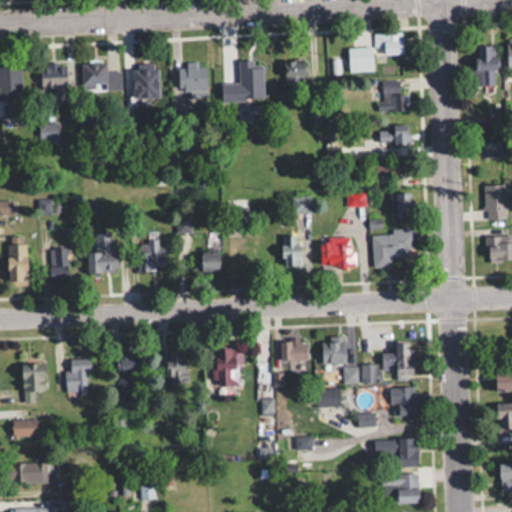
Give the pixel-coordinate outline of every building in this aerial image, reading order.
[(401,31),(372,32),(373,57),(402,55),(401,31)] [(475,85),(494,85),(493,46),(474,46),(475,85)] [(252,84),(252,61),(223,61),(224,84),(252,84)] [(305,61),(284,61),(284,84),(306,83),(305,61)] [(66,62),(41,62),(41,92),(66,92),(66,62)] [(105,62),(81,62),(81,90),(120,90),(120,70),(105,70),(105,62)] [(205,99),(205,64),(177,64),(177,91),(188,91),(188,99),(205,99)] [(157,99),(157,68),(132,68),(132,99),(157,99)] [(382,111),(407,111),(407,92),(399,92),(399,79),(382,79),(382,111)] [(58,141),(58,121),(37,121),(37,141),(58,141)] [(383,124),(383,144),(410,144),(410,124),(383,124)] [(503,132),(481,132),(481,160),(503,159),(503,132)] [(405,177),(405,160),(374,160),(374,177),(405,177)] [(482,218),(504,218),(504,183),(482,183),(482,218)] [(389,192),(389,213),(410,213),(410,192),(389,192)] [(308,193),(290,193),(290,212),(308,212),(308,193)] [(0,214),(14,215),(14,200),(0,199),(0,214)] [(371,267),(390,266),(390,256),(410,256),(410,228),(389,228),(390,233),(370,233),(371,267)] [(86,253),(87,273),(111,272),(109,232),(94,233),(95,253),(86,253)] [(26,285),(26,235),(7,236),(7,285),(26,285)] [(299,267),(299,235),(281,235),(281,267),(299,267)] [(511,235),(484,235),(484,261),(511,261),(511,235)] [(165,247),(157,247),(157,240),(138,240),(138,267),(165,267),(165,247)] [(319,268),(353,268),(353,243),(319,243),(319,268)] [(48,248),(48,280),(66,280),(66,248),(48,248)] [(193,253),(193,273),(218,273),(218,253),(193,253)] [(344,336),(320,336),(320,361),(344,361),(344,336)] [(306,358),(306,340),(278,340),(278,358),(306,358)] [(394,350),(381,351),(381,369),(412,369),(412,340),(393,340),(394,350)] [(237,384),(237,346),(213,346),(213,384),(237,384)] [(187,347),(167,347),(167,383),(187,383),(187,347)] [(138,354),(116,354),(116,389),(138,389),(138,354)] [(88,390),(88,357),(69,357),(69,369),(64,369),(64,390),(88,390)] [(21,361),(21,400),(33,400),(33,389),(43,389),(43,361),(21,361)] [(359,381),(375,381),(375,362),(359,362),(359,381)] [(355,382),(355,365),(341,365),(341,382),(355,382)] [(511,367),(494,368),(494,388),(511,387),(511,367)] [(389,385),(389,413),(416,413),(416,385),(389,385)] [(315,387),(315,404),(338,404),(338,387),(315,387)] [(495,432),(511,431),(511,400),(495,400),(495,432)] [(10,435),(35,435),(35,418),(10,418),(10,435)] [(416,464),(415,436),(373,437),(374,465),(416,464)] [(56,461),(9,461),(9,482),(47,482),(47,472),(56,472),(56,461)] [(498,483),(511,483),(511,461),(498,461),(498,483)] [(417,472),(388,472),(388,484),(395,484),(395,501),(417,501),(417,472)] [(138,499),(153,498),(152,480),(138,481),(138,499)]
